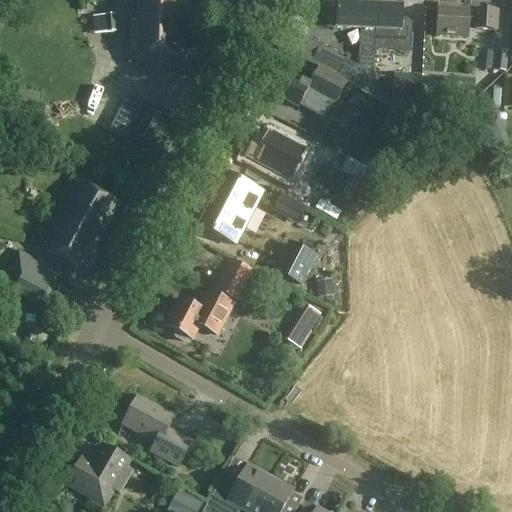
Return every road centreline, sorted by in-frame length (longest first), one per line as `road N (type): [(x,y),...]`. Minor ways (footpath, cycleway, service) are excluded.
road 1 (unclassified): [(270,0),(97,333)]
road 2 (residential): [(97,333),(421,511)]
road 3 (unclassified): [(97,333),(0,511)]
